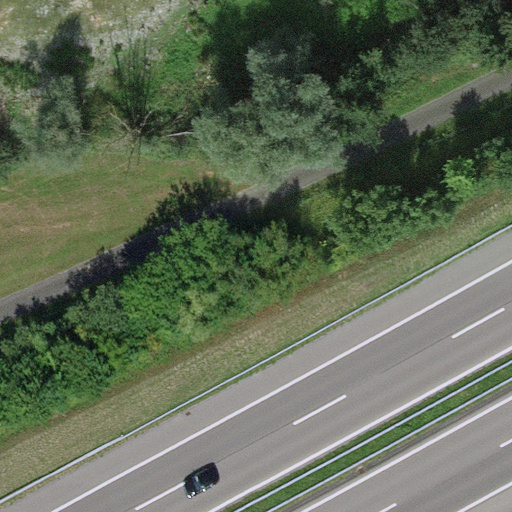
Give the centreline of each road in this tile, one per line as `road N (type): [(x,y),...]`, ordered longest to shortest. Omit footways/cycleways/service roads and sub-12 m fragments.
road 1 (track): [(511,71),(0,313)]
road 2 (motorway): [(511,305),(133,511)]
road 3 (motorway): [(386,511),(511,442)]
